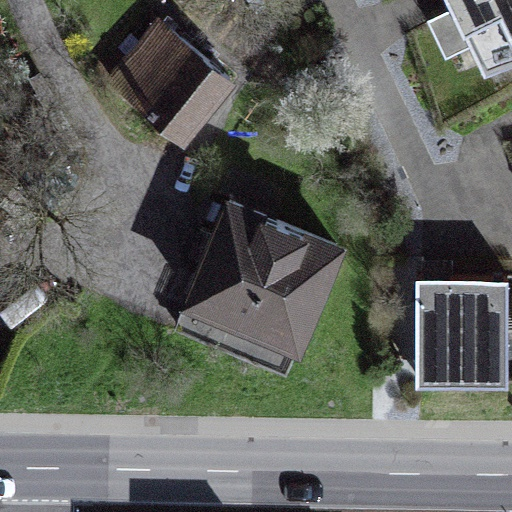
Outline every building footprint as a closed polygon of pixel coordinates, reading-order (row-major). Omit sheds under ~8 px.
[(511,66),(511,0),(455,0),(492,75),(511,66)] [(244,80),(160,19),(112,84),(196,145),(244,80)] [(0,149),(0,209),(29,171),(0,149)] [(347,241),(233,197),(193,300),(307,344),(347,241)] [(511,351),(511,274),(422,272),(419,378),(511,380),(511,351)]
